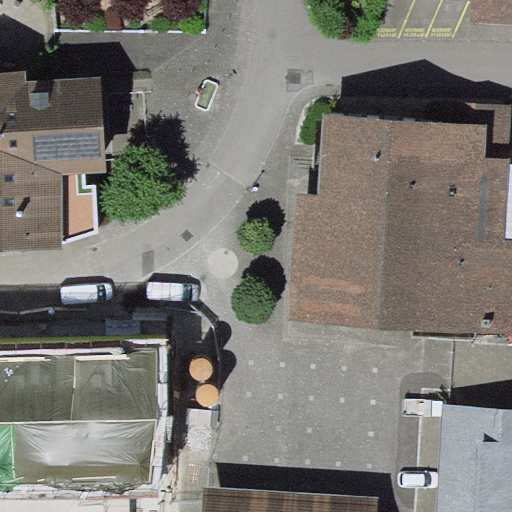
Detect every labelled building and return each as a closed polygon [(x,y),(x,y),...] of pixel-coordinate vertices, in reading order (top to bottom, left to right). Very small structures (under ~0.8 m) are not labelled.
[(53,0),(54,28),(202,30),(204,0),(53,0)] [(511,0),(472,0),(472,10),(511,12),(511,0)] [(0,250),(51,250),(93,236),(91,189),(50,191),(50,169),(91,169),(91,88),(50,88),(15,88),(15,78),(0,79),(0,250)] [(487,122),(325,112),(320,195),(296,194),(288,323),(511,335),(511,237),(504,237),(508,164),(508,160),(485,159),(487,122)] [(511,511),(511,417),(462,414),(454,511),(511,511)]
